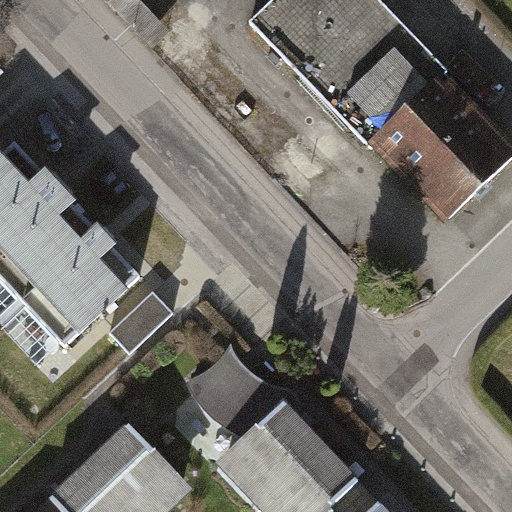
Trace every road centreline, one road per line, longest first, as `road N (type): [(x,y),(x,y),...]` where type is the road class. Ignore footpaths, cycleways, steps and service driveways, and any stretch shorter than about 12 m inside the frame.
road 1 (residential): [(382,387),(13,0)]
road 2 (residential): [(382,387),(511,261)]
road 3 (residential): [(503,511),(382,387)]
